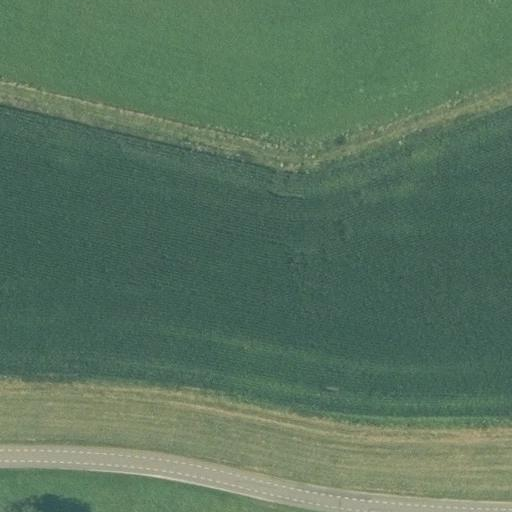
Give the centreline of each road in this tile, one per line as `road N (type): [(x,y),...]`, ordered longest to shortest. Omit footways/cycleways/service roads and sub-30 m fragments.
road 1 (track): [(511,96),(303,165),(0,94)]
road 2 (tertiary): [(0,461),(90,460),(358,511)]
